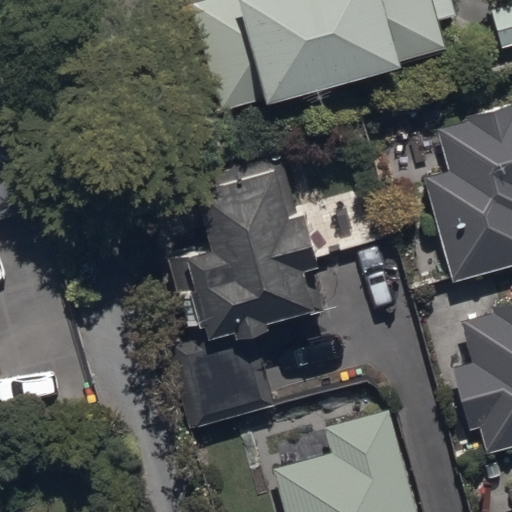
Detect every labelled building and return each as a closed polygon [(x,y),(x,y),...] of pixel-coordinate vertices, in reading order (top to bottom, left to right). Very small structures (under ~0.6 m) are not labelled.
[(206,0),(195,3),(220,113),(267,102),(269,110),(408,75),(405,61),(449,51),(442,22),(456,19),(452,0),(206,0)] [(426,179),(454,283),(511,267),(511,106),(474,117),(475,123),(438,133),(449,173),(426,179)] [(10,116),(0,119),(0,223),(37,213),(10,116)] [(273,337),(269,325),(316,311),(305,274),(321,270),(304,214),(291,218),(277,171),(198,194),(215,253),(169,267),(178,297),(194,292),(206,332),(199,334),(205,352),(180,359),(200,428),(277,405),(258,341),(273,337)] [(483,427),(490,455),(511,449),(511,309),(462,323),(473,366),(453,371),(469,430),(483,427)] [(415,511),(388,413),(325,430),(332,454),(273,471),(284,511),(415,511)]
